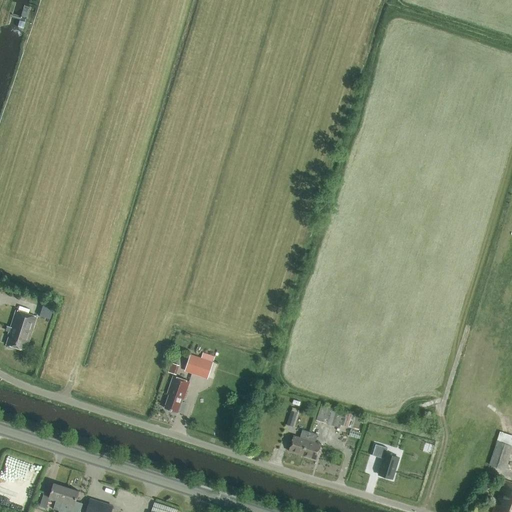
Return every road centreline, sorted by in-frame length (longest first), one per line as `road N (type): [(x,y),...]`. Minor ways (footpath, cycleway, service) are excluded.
road 1 (unclassified): [(419,511),(0,374)]
road 2 (tertiary): [(259,511),(0,429)]
